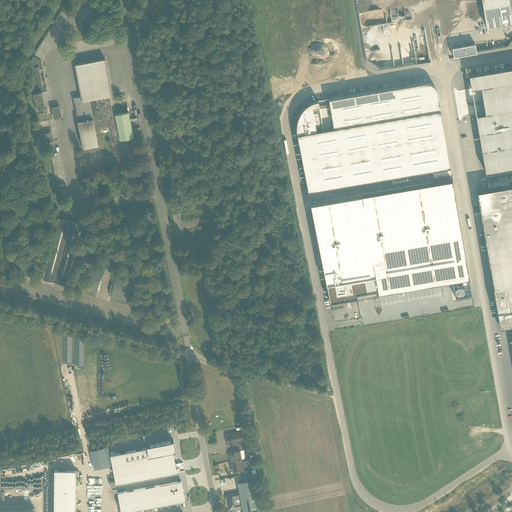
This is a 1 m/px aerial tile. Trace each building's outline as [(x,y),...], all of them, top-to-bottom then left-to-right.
[(511,16),(510,2),(483,7),(487,28),(511,23),(511,16)] [(476,51),(475,44),(452,48),(454,57),(476,53),(476,52),(476,51)] [(111,105),(110,105),(110,103),(111,103),(109,96),(112,95),(105,59),(75,65),(81,96),(73,98),(74,102),(77,102),(80,121),(78,122),(83,148),(98,145),(99,149),(101,149),(104,148),(104,147),(103,146),(101,135),(101,133),(100,129),(109,127),(108,124),(110,124),(110,127),(114,146),(119,145),(119,144),(121,144),(121,145),(134,142),(133,138),(133,137),(128,112),(125,113),(116,115),(113,115),(111,105)] [(511,67),(505,69),(469,75),(471,89),(481,87),(485,113),(476,115),(477,121),(476,121),(477,121),(478,121),(478,123),(477,123),(478,128),(479,128),(479,131),(478,131),(485,172),(511,167),(511,67)] [(297,126),(296,127),(296,129),(297,130),(297,131),(297,133),(297,134),(303,165),(308,191),(328,188),(432,170),(433,177),(451,174),(443,128),(437,92),(437,91),(437,90),(436,89),(436,88),(435,87),(434,86),(433,85),(432,85),(431,84),(430,84),(429,83),(428,83),(427,83),(426,83),(425,83),(424,83),(423,83),(376,91),(339,97),(329,99),(329,104),(318,106),(303,109),(302,110),(301,111),(300,113),(300,114),(299,116),(298,117),(298,119),(298,120),(297,120),(297,121),(297,122),(297,123),(297,125),(297,126)] [(44,114),(47,113),(46,108),(45,109),(42,93),(35,94),(33,94),(35,101),(37,111),(43,109),(44,114)] [(52,109),(54,121),(63,120),(60,108),(52,109)] [(54,142),(53,134),(41,136),(42,144),(54,142)] [(452,180),(311,204),(330,302),(357,297),(357,293),(378,290),(378,293),(379,293),(449,281),(450,281),(451,281),(451,282),(451,281),(452,281),(452,280),(469,277),(452,180)] [(511,185),(488,189),(476,191),(478,201),(497,312),(500,327),(505,326),(511,325),(511,328),(511,185)] [(50,250),(49,254),(48,260),(43,279),(66,285),(71,266),(72,260),(82,225),(79,224),(61,219),(59,218),(50,250)] [(86,288),(85,290),(96,293),(97,290),(100,279),(101,277),(90,274),(86,286),(86,288)] [(110,297),(128,302),(128,301),(129,298),(132,286),(114,281),(114,282),(111,294),(110,297)] [(228,447),(243,444),(241,431),(225,434),(228,447)] [(147,448),(110,455),(116,484),(163,475),(163,470),(176,468),(173,451),(175,451),(173,441),(147,446),(147,448)] [(234,452),(229,453),(230,456),(231,461),(242,459),(245,459),(243,450),(241,450),(239,451),(234,452)] [(233,472),(244,470),(242,459),(231,461),(233,472)] [(75,511),(76,471),(76,470),(54,470),(53,511),(75,511)] [(259,488),(255,488),(253,480),(237,483),(239,492),(242,508),(242,511),(264,511),(260,492),(259,488)] [(120,511),(124,511),(180,502),(180,501),(181,496),(184,496),(184,495),(181,481),(117,493),(120,511)] [(226,499),(225,499),(226,506),(227,506),(228,510),(242,508),(239,492),(225,495),(226,499)]
